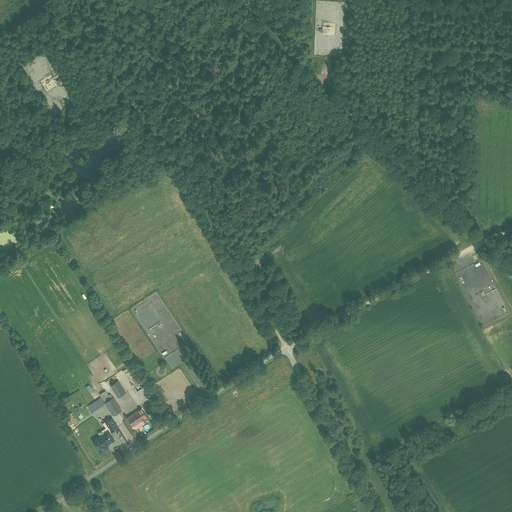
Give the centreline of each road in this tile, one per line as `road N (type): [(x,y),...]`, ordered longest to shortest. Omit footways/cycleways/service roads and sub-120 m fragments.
road 1 (unclassified): [(372,511),(284,347),(45,511)]
road 2 (track): [(284,347),(479,244)]
